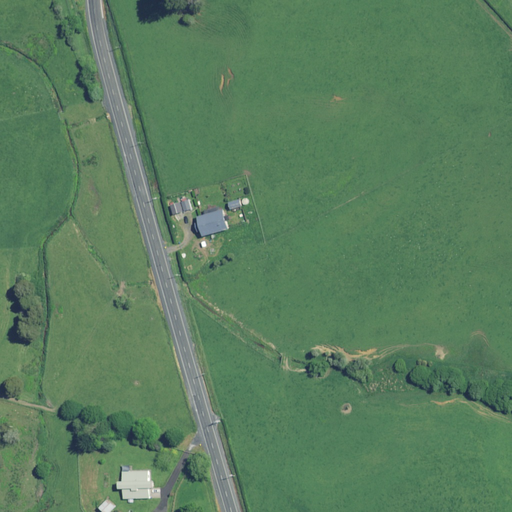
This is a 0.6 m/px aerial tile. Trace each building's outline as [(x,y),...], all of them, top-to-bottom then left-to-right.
[(193,210),(190,200),(183,202),(186,212),(193,210)] [(242,208),(241,200),(230,203),(232,210),(242,208)] [(231,229),(225,210),(199,217),(201,222),(196,224),(199,233),(203,232),(205,236),(231,229)] [(133,465),(124,465),(125,482),(121,482),(121,489),(125,489),(125,499),(151,498),(151,488),(154,488),(154,481),(151,481),(151,470),(133,471),(133,465)] [(111,511),(116,507),(109,500),(101,508),(104,511),(111,511)]
